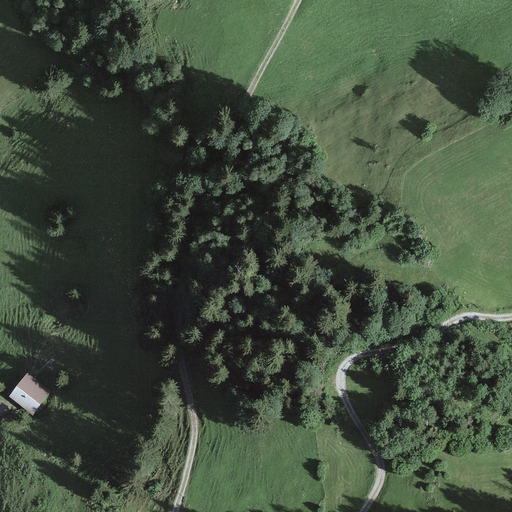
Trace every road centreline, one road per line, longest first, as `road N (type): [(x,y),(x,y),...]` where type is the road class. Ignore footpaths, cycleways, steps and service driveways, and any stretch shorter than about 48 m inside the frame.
road 1 (track): [(301,0),(227,134),(181,248),(174,309),(195,422),(176,511)]
road 2 (track): [(511,314),(456,317),(420,337),(349,357),(338,373),(341,389),(387,452),(386,485),(370,511)]
